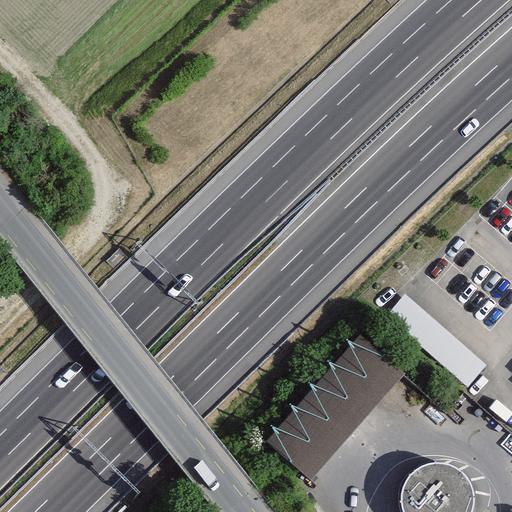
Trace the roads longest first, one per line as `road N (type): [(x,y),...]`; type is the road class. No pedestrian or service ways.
road 1 (motorway): [(481,0),(0,462)]
road 2 (motorway): [(35,511),(511,52)]
road 3 (unclassified): [(243,511),(0,208)]
road 4 (track): [(0,327),(92,232),(106,201),(85,148),(0,53)]
